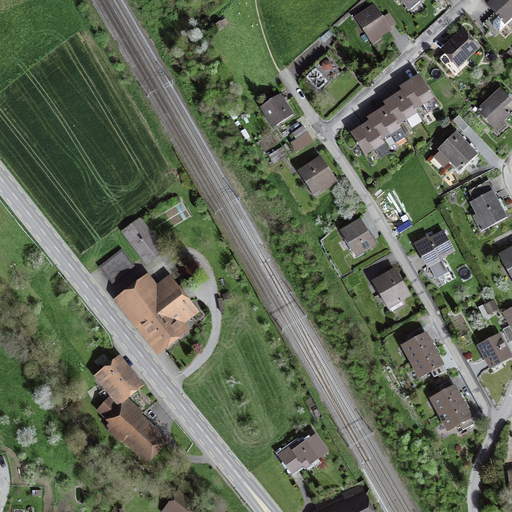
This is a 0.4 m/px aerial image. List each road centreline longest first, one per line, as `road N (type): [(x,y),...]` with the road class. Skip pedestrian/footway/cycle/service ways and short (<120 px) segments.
road 1 (primary): [(0,178),(268,511)]
road 2 (residential): [(494,424),(323,135)]
road 3 (residential): [(323,135),(470,0)]
